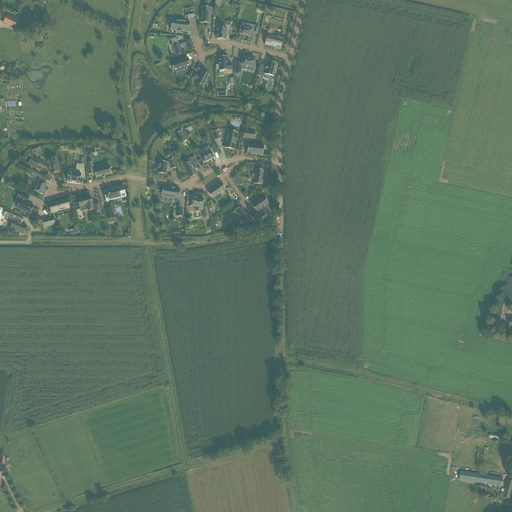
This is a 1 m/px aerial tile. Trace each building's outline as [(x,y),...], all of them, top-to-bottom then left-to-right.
[(213,8),(202,7),(200,23),(209,23),(210,14),(212,14),(213,8)] [(171,25),(170,30),(177,31),(178,31),(180,31),(182,31),(190,32),(191,27),(189,27),(189,22),(188,18),(194,16),(192,9),(186,10),(187,16),(186,16),(185,21),(174,20),(174,25),(171,25)] [(3,23),(14,28),(18,21),(7,15),(3,23)] [(37,21),(41,27),(46,25),(43,18),(37,21)] [(217,27),(216,39),(226,39),(226,34),(231,35),(232,22),(230,22),(230,25),(225,25),(224,28),(217,27)] [(246,37),(246,36),(250,37),(252,31),(253,32),(253,33),(257,34),(259,27),(255,26),(254,28),(245,26),(245,28),(241,27),(240,31),(239,31),(239,32),(239,35),(243,36),(246,37)] [(267,34),(265,45),(265,46),(265,45),(276,48),(276,47),(275,47),(276,46),(280,47),(280,49),(283,38),(275,36),(268,34),(267,34)] [(172,39),(171,39),(176,56),(182,54),(180,48),(187,46),(189,52),(195,50),(191,40),(179,45),(177,41),(172,42),(171,40),(173,39),(172,39)] [(227,56),(218,57),(218,65),(216,65),(216,70),(219,69),(219,71),(223,71),(224,74),(232,73),(232,70),(231,64),(228,64),(227,56)] [(240,62),(235,62),(236,75),(241,74),(241,69),(244,69),(248,71),(249,67),(254,68),(255,64),(254,64),(255,60),(251,59),(251,58),(248,57),(247,58),(248,58),(247,58),(243,57),(242,62),(240,62)] [(177,61),(171,63),(174,72),(190,66),(187,58),(181,60),(181,59),(177,60),(177,61)] [(267,61),(264,72),(259,71),(258,76),(263,77),(264,74),(274,77),(277,63),(267,61)] [(200,76),(196,74),(193,79),(197,81),(196,84),(203,87),(209,75),(202,71),(200,76)] [(215,140),(215,141),(220,139),(220,138),(217,131),(217,130),(212,132),(215,140)] [(224,148),(234,150),(238,133),(228,130),(228,131),(224,147),(224,148)] [(248,144),(247,153),(262,155),(263,146),(248,144)] [(208,146),(204,149),(206,153),(200,156),(203,163),(207,161),(210,160),(214,158),(212,154),(213,154),(213,153),(211,149),(210,149),(208,146)] [(95,148),(86,150),(87,157),(92,156),(92,153),(95,152),(95,148)] [(184,166),(183,166),(186,171),(188,174),(190,178),(196,175),(196,174),(192,165),(197,163),(198,164),(197,164),(198,164),(194,157),(189,159),(190,162),(188,163),(184,166)] [(50,174),(60,171),(59,171),(56,159),(53,160),(53,158),(46,159),(46,160),(47,160),(49,167),(48,167),(48,168),(49,167),(50,170),(49,170),(50,174)] [(159,161),(158,164),(157,164),(156,169),(157,169),(157,173),(156,173),(166,175),(166,174),(167,168),(171,168),(171,169),(175,168),(173,160),(173,159),(168,161),(169,163),(168,163),(168,162),(158,161),(159,161)] [(28,165),(36,169),(38,165),(30,161),(28,165)] [(99,169),(93,170),(92,162),(87,163),(89,175),(93,174),(93,175),(95,175),(96,179),(102,177),(102,178),(105,177),(105,176),(111,174),(109,166),(104,167),(103,164),(98,166),(99,169)] [(68,173),(67,172),(66,179),(68,179),(67,181),(71,182),(75,182),(80,183),(80,182),(79,182),(80,177),(85,177),(84,166),(81,165),(80,171),(69,169),(68,173)] [(252,174),(252,178),(254,179),(253,184),(262,185),(264,170),(255,169),(254,174),(252,174)] [(32,175),(31,177),(39,181),(38,183),(35,182),(33,188),(35,189),(34,191),(42,195),(47,184),(42,182),(44,177),(33,172),(32,174),(31,174),(32,175)] [(221,182),(207,192),(213,199),(226,189),(221,182)] [(103,190),(106,203),(126,197),(123,185),(103,190)] [(170,188),(163,187),(162,197),(178,199),(180,189),(174,189),(174,188),(170,187),(170,188)] [(19,193),(17,196),(21,198),(20,200),(16,208),(30,214),(33,206),(25,202),(25,200),(28,201),(29,197),(19,193)] [(263,196),(251,205),(257,213),(258,214),(261,218),(265,215),(263,211),(266,209),(265,207),(269,204),(267,201),(268,201),(266,198),(265,198),(265,199),(263,196)] [(91,198),(78,201),(80,210),(87,208),(88,211),(94,209),(93,209),(95,208),(96,212),(101,211),(98,203),(94,205),(92,205),(92,204),(91,198)] [(191,206),(196,207),(195,211),(200,212),(200,210),(202,211),(203,215),(205,214),(205,211),(207,211),(206,206),(203,206),(204,200),(196,199),(196,198),(194,198),(192,198),(191,206)] [(67,199),(48,204),(51,214),(56,212),(57,214),(60,213),(60,212),(65,211),(65,212),(70,211),(68,203),(68,204),(67,199)] [(234,211),(233,212),(235,216),(238,221),(240,219),(244,224),(243,224),(244,224),(251,219),(250,219),(241,206),(234,211)] [(112,207),(104,209),(108,224),(116,222),(112,207)] [(24,220),(5,212),(3,217),(3,218),(3,217),(13,221),(10,229),(23,235),(27,226),(21,224),(23,220),(24,220)] [(53,218),(41,221),(43,227),(55,224),(53,218)] [(491,328),(500,330),(501,325),(504,311),(504,308),(507,309),(509,302),(511,302),(511,277),(509,277),(503,300),(499,299),(494,324),(494,325),(492,325),(491,328)] [(459,480),(502,486),(503,478),(461,471),(459,480)] [(500,496),(511,499),(511,494),(511,481),(508,480),(504,492),(502,491),(500,496)]
